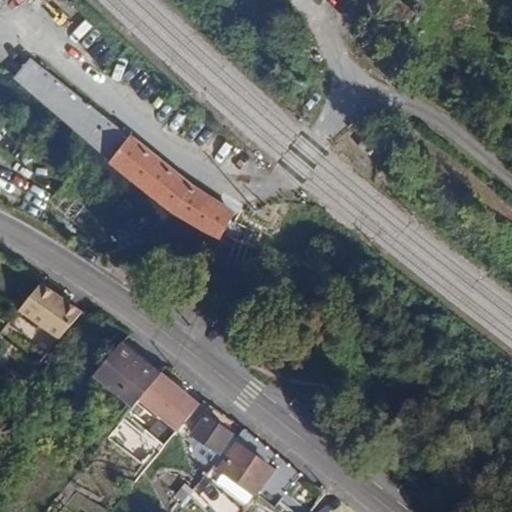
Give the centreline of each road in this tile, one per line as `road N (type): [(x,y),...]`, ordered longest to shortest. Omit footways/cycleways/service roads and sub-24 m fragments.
road 1 (secondary): [(387,511),(248,396),(0,228)]
road 2 (unclassified): [(0,29),(36,32),(235,193),(254,196),(281,179),(335,116),(347,88)]
road 3 (track): [(347,88),(433,116),(511,178)]
